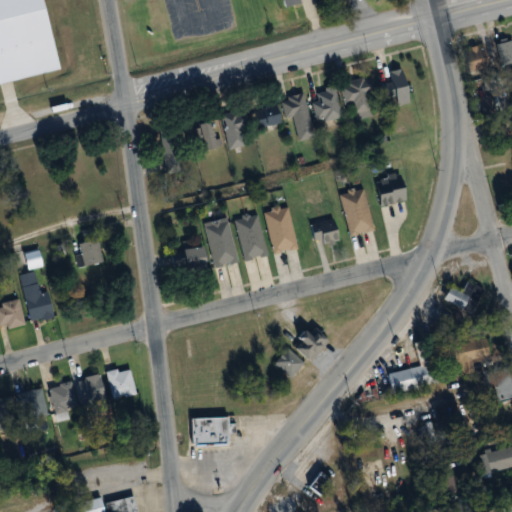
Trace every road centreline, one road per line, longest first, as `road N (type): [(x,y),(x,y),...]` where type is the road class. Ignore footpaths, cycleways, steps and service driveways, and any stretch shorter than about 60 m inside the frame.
road 1 (residential): [(105,0),(158,325),(175,511)]
road 2 (secondary): [(455,105),(430,255),(389,319),(232,511)]
road 3 (tertiary): [(433,16),(0,135)]
road 4 (residential): [(430,255),(0,363)]
road 5 (residential): [(455,105),(511,316)]
